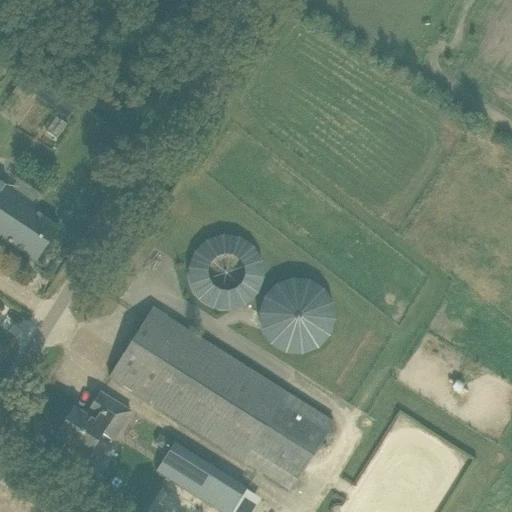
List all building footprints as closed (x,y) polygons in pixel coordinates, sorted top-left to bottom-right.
[(97,158),(103,148),(93,142),(87,152),(97,158)] [(0,184),(0,244),(5,248),(7,249),(9,245),(35,261),(57,228),(33,212),(36,208),(19,197),(17,196),(0,184)] [(240,228),(179,252),(204,317),(265,293),(240,228)] [(293,284),(275,289),(265,302),(262,318),(265,330),(271,340),(280,347),(288,349),(306,348),(320,337),(326,326),(327,308),(320,295),(310,287),(293,284)] [(108,377),(125,388),(290,492),(333,424),(151,309),(108,377)] [(65,452),(83,464),(101,435),(111,442),(130,413),(98,393),(84,416),(72,408),(53,437),(69,447),(65,452)] [(210,511),(255,511),(264,498),(159,433),(151,445),(159,450),(146,472),(210,511)]
